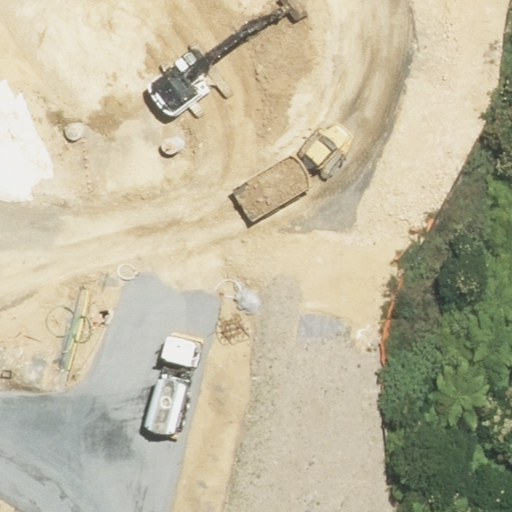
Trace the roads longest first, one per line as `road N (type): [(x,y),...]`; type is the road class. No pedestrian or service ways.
road 1 (residential): [(228,0),(228,88),(122,465)]
road 2 (residential): [(0,434),(122,465)]
